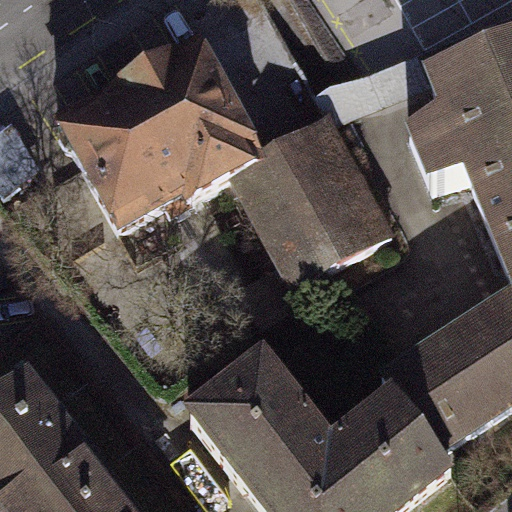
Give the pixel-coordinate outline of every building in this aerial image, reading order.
[(452,118),(410,140),(438,197),(475,188),(511,279),(511,317),(388,398),(399,411),(441,460),(511,415),(511,61),(439,89),(452,118)] [(232,64),(86,142),(152,262),(250,212),(302,310),(408,252),(338,131),(287,162),(232,64)] [(0,179),(9,195),(49,173),(25,129),(0,142),(0,179)] [(441,460),(399,411),(336,456),(266,368),(193,428),(257,511),(415,511),(456,481),(441,460)] [(152,511),(44,370),(0,407),(0,505),(5,511),(152,511)]
